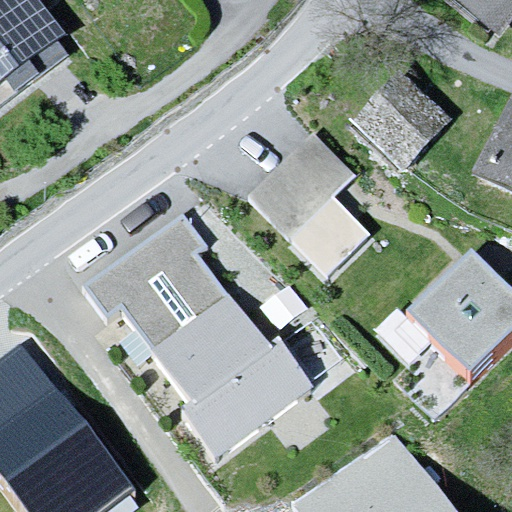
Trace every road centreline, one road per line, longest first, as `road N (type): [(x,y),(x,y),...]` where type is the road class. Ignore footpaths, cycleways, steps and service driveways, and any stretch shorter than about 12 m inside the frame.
road 1 (residential): [(0,277),(281,72),(341,0)]
road 2 (residential): [(358,0),(511,70)]
